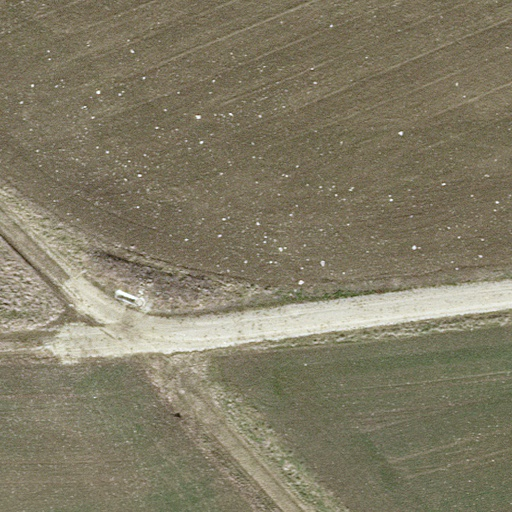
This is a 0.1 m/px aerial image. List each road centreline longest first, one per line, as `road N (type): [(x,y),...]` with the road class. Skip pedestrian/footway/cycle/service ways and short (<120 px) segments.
road 1 (track): [(511,305),(144,343)]
road 2 (track): [(298,511),(144,343)]
